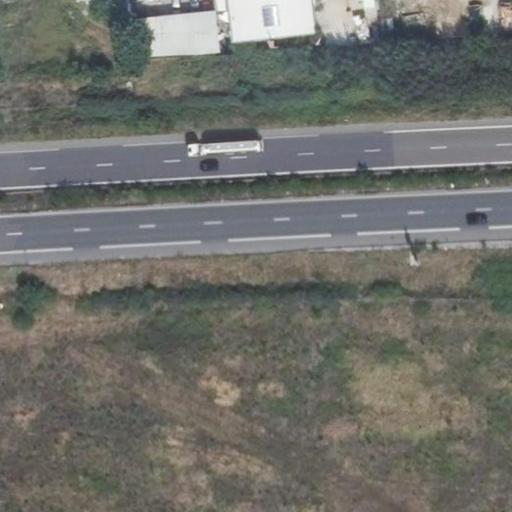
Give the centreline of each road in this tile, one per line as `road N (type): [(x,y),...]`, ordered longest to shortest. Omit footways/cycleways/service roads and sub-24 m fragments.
road 1 (trunk): [(511,143),(0,169)]
road 2 (trunk): [(0,233),(511,208)]
